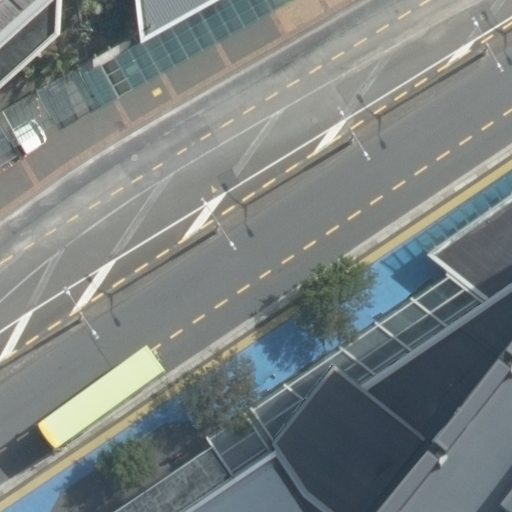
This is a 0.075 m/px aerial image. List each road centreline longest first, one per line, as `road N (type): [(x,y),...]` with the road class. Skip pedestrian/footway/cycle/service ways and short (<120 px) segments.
road 1 (tertiary): [(511,91),(0,438)]
road 2 (tertiary): [(0,284),(459,0)]
